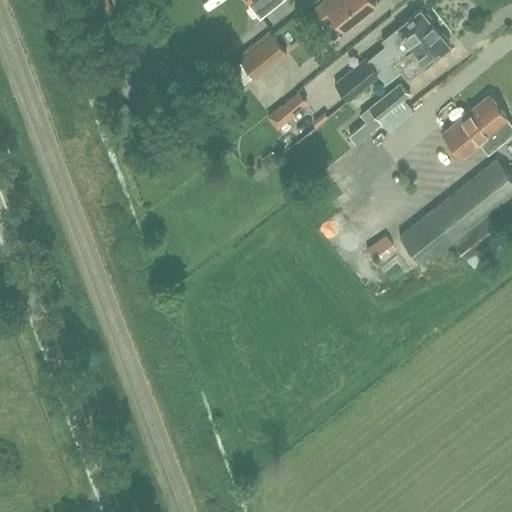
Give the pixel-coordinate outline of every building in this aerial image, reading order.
[(121,45),(120,42),(123,40),(106,0),(91,0),(80,5),(99,50),(114,44),(116,47),(121,45)] [(328,0),(314,12),(320,20),(329,19),(334,15),(346,30),(358,20),(377,4),(372,0),(328,0)] [(334,83),(348,99),(349,100),(380,76),(376,71),(392,58),(394,60),(411,46),(412,47),(423,38),(419,33),(433,22),(434,19),(428,11),(424,11),(422,8),(382,39),(387,45),(368,60),(366,57),(334,83)] [(376,71),(380,76),(386,83),(400,72),(408,81),(426,65),(427,66),(452,47),(449,42),(450,39),(444,31),(440,31),(433,22),(419,33),(423,38),(412,47),(411,46),(394,60),(392,58),(376,71)] [(278,38),(274,34),(272,36),(271,35),(239,61),(254,81),(287,55),(275,40),(278,38)] [(285,128),(337,89),(327,76),(309,89),(305,84),(271,110),(285,128)] [(413,112),(403,100),(410,94),(400,82),(360,114),(366,121),(349,135),(346,137),(347,138),(334,148),(339,155),(356,143),(380,123),(388,133),(413,112)] [(488,155),(511,134),(511,126),(508,121),(510,120),(489,95),(443,134),(463,158),(479,145),(488,155)] [(216,116),(204,100),(177,121),(190,137),(216,116)] [(473,266),(507,240),(486,214),(511,193),(511,179),(496,159),(398,236),(422,267),(454,242),(473,266)] [(251,198),(228,210),(237,226),(259,214),(251,198)] [(384,258),(403,245),(395,234),(376,246),(384,258)]
